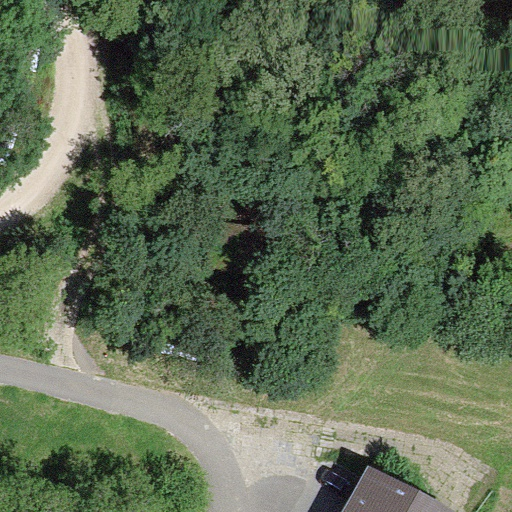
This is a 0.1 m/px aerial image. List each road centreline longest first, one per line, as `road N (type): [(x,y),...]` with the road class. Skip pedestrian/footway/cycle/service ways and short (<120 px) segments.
road 1 (track): [(224,511),(222,455),(171,410),(0,369)]
road 2 (track): [(73,134),(104,204),(59,321),(57,380)]
road 3 (track): [(64,0),(83,79),(73,134),(11,218),(0,220)]
